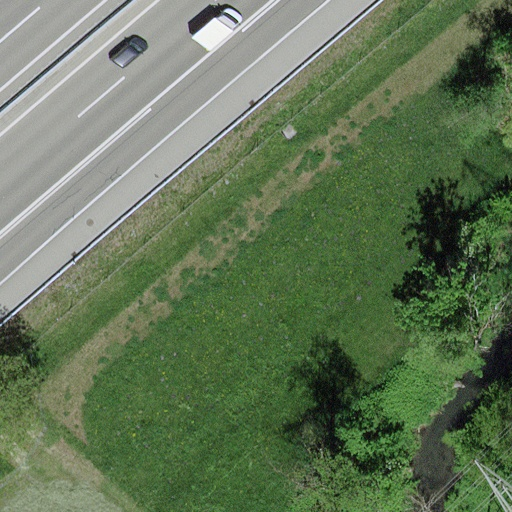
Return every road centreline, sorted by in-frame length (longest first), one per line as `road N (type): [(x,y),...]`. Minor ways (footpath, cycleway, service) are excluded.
road 1 (motorway): [(0,291),(199,10)]
road 2 (motorway): [(0,184),(199,10)]
